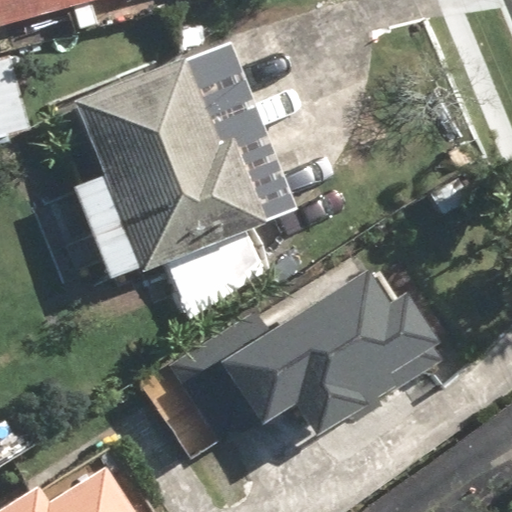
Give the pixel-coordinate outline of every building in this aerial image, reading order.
[(0,0),(0,24),(90,0),(0,0)] [(193,52),(83,95),(112,169),(81,181),(117,272),(148,260),(151,268),(277,219),(274,210),(292,203),(230,45),(196,58),(193,52)] [(15,53),(0,57),(0,137),(33,130),(15,53)] [(262,307),(174,365),(227,447),(305,397),(327,430),(374,400),(378,406),(391,398),(387,392),(407,378),(399,366),(448,335),(416,286),(404,294),(386,267),(381,270),(375,262),(275,327),(262,307)] [(1,511),(141,511),(110,465),(54,501),(43,485),(1,511)]
